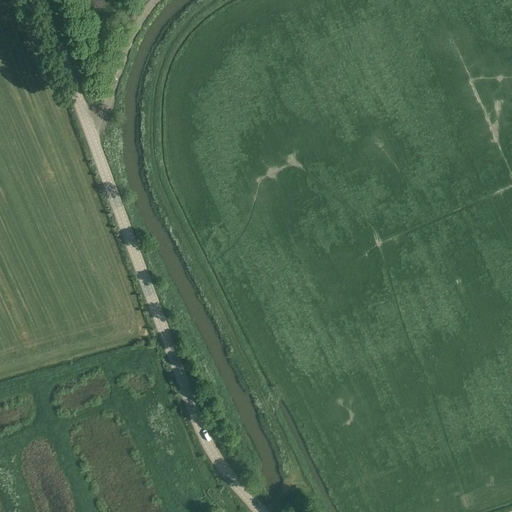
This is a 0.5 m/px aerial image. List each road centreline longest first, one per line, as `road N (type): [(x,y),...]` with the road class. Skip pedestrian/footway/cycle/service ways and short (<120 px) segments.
road 1 (track): [(321,511),(301,482),(254,455),(126,193),(114,84),(155,0)]
road 2 (tertiary): [(260,511),(200,430),(40,0)]
